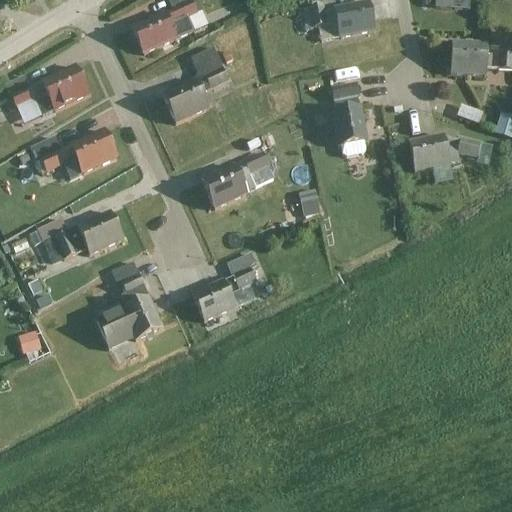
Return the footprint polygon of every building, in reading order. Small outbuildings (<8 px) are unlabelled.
[(160,9),(115,33),(133,66),(171,46),(163,31),(193,15),(185,0),(158,0),(156,1),(160,9)] [(465,0),(435,0),(434,8),(451,10),(452,0),(462,0),(465,0)] [(374,35),(369,5),(328,13),(333,42),(374,35)] [(489,44),(452,44),(451,77),(488,78),(488,73),(511,73),(511,55),(488,55),(489,44)] [(220,77),(206,51),(183,64),(197,89),(220,77)] [(90,99),(70,63),(2,99),(10,115),(34,102),(45,123),(90,99)] [(186,76),(147,98),(168,135),(207,112),(186,76)] [(354,103),(350,89),(318,97),(321,111),(354,103)] [(356,111),(325,119),(335,155),(366,147),(356,111)] [(511,115),(505,113),(499,135),(511,139),(511,115)] [(113,164),(96,131),(57,151),(53,143),(27,156),(39,179),(59,169),(69,187),(113,164)] [(444,138),(402,146),(409,181),(451,172),(444,138)] [(463,159),(495,163),(498,145),(465,141),(463,159)] [(264,169),(258,156),(185,186),(200,220),(245,201),(236,181),(264,169)] [(78,267),(129,245),(115,211),(67,231),(63,221),(31,235),(37,247),(64,235),(78,267)] [(229,283),(182,301),(194,333),(238,316),(230,296),(258,286),(248,259),(223,268),(229,283)] [(159,333),(143,299),(89,325),(94,335),(84,340),(95,364),(159,333)] [(29,358),(48,351),(42,331),(22,337),(29,358)]
